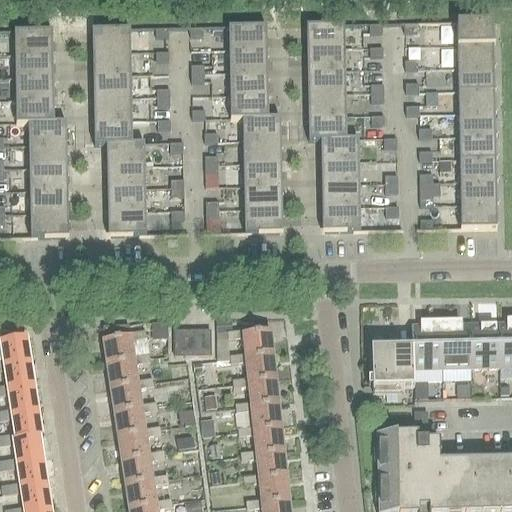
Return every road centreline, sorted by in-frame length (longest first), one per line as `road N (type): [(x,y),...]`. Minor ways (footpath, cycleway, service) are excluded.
road 1 (residential): [(41,273),(325,270)]
road 2 (residential): [(325,270),(349,511)]
road 3 (residential): [(77,511),(41,273)]
road 4 (residential): [(325,270),(511,270)]
